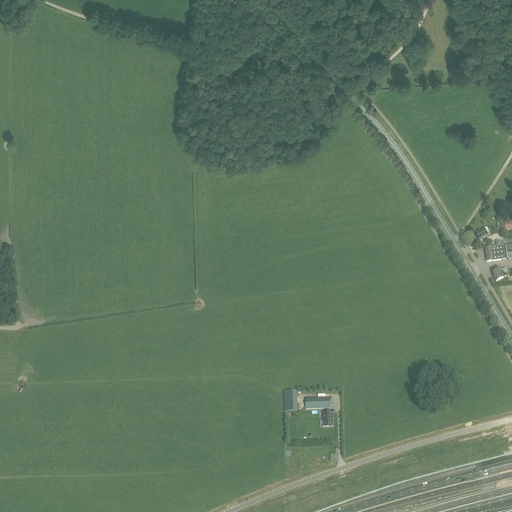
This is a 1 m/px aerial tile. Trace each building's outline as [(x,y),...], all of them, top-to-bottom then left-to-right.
[(484,229),(476,233),(480,241),(488,237),(484,229)] [(506,260),(504,245),(498,246),(496,246),(491,247),(486,248),(485,248),(487,262),(506,260)] [(492,273),(496,281),(504,278),(503,278),(507,276),(506,273),(504,274),(502,269),(500,270),(499,270),(498,266),(492,269),(491,271),(493,273),(492,273)] [(285,412),(298,411),(297,391),(284,392),(285,412)] [(326,413),(329,413),(329,409),(331,409),(331,397),(306,398),(306,410),(325,409),(326,413)] [(332,413),(329,413),(326,413),(323,413),(323,427),(333,426),(332,413)]
